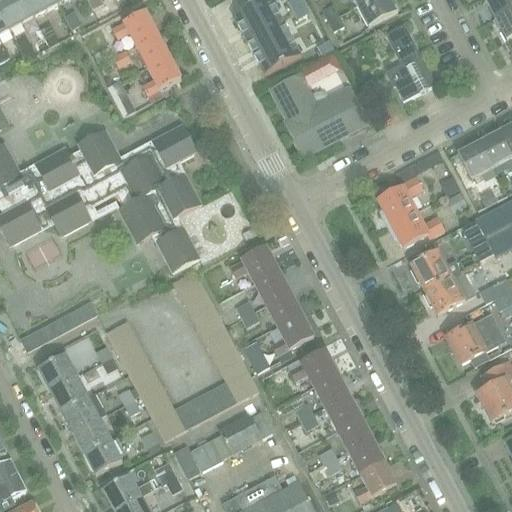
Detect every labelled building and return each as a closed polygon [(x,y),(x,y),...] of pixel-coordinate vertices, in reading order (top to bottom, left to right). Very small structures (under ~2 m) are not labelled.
[(0,12),(12,35),(36,22),(23,0),(13,0),(10,2),(11,4),(0,9),(0,12)] [(23,0),(36,22),(60,10),(54,0),(23,0)] [(54,0),(60,10),(78,0),(54,0)] [(86,0),(94,14),(104,8),(99,0),(86,0)] [(271,0),(234,20),(244,40),(282,20),(271,0)] [(299,0),(297,0),(289,5),(293,14),(304,8),(299,0)] [(351,0),(357,10),(375,0),(351,0)] [(399,17),(389,0),(375,0),(357,10),(369,33),(399,17)] [(511,0),(486,0),(484,1),(496,23),(511,14),(511,0)] [(304,8),(293,14),(298,23),(309,17),(304,8)] [(323,15),(328,25),(339,20),(334,9),(323,15)] [(0,41),(12,35),(0,12),(0,41)] [(511,14),(496,23),(507,45),(511,42),(511,14)] [(83,29),(76,15),(65,20),(72,35),(83,29)] [(129,38),(135,50),(158,38),(146,16),(124,28),(113,34),(118,44),(129,38)] [(282,20),(244,40),(254,59),(292,39),(282,20)] [(345,31),(339,20),(328,25),(334,37),(345,31)] [(61,46),(51,28),(40,33),(50,52),(61,46)] [(405,29),(386,39),(402,69),(387,76),(404,107),(437,89),(405,29)] [(135,50),(141,61),(147,72),(170,60),(158,38),(135,50)] [(292,39),(254,59),(265,79),(302,59),(292,39)] [(39,63),(27,40),(16,46),(28,68),(39,63)] [(329,44),(318,50),(323,59),(334,54),(329,44)] [(0,52),(0,66),(11,61),(5,50),(0,52)] [(119,72),(133,65),(127,54),(113,61),(119,72)] [(336,56),(322,63),(330,78),(344,71),(336,56)] [(182,83),(170,60),(147,72),(153,84),(142,90),(148,100),(152,98),(159,95),(161,94),(182,83)] [(317,107),(305,85),(318,78),(314,71),(302,78),(271,94),(288,125),(285,127),(303,161),(368,128),(349,91),(317,107)] [(0,134),(11,129),(0,109),(0,86),(8,82),(4,75),(0,77),(0,134)] [(121,84),(110,90),(119,108),(120,110),(131,104),(121,84)] [(161,94),(149,100),(152,106),(160,102),(164,100),(161,94)] [(131,104),(120,110),(125,119),(125,120),(136,114),(131,104)] [(511,128),(502,134),(511,154),(511,128)] [(0,208),(5,217),(0,219),(0,229),(11,251),(54,228),(61,240),(118,211),(138,249),(154,240),(173,278),(201,263),(183,230),(195,224),(190,215),(202,209),(179,167),(198,157),(183,129),(121,162),(107,135),(78,150),(81,154),(71,160),(67,153),(21,177),(6,148),(0,151),(0,208)] [(480,146),(494,173),(511,163),(511,154),(502,134),(480,146)] [(472,184),(494,173),(480,146),(458,157),(472,184)] [(440,156),(429,161),(432,167),(443,168),(446,166),(440,156)] [(403,193),(379,206),(384,215),(380,217),(388,232),(418,215),(411,203),(425,195),(417,181),(423,178),(421,175),(417,167),(416,166),(395,177),(395,178),(401,189),(403,193)] [(453,180),(445,184),(451,197),(460,192),(453,180)] [(492,194),(480,201),(486,212),(498,205),(492,194)] [(460,196),(447,203),(453,217),(467,210),(460,196)] [(511,203),(511,204),(475,223),(476,224),(477,226),(483,237),(487,245),(494,258),(496,261),(499,259),(511,252),(511,203)] [(404,253),(428,240),(430,243),(446,234),(438,221),(424,228),(418,215),(388,232),(396,245),(399,244),(404,253)] [(476,224),(462,232),(480,266),(485,264),(494,258),(487,245),(483,237),(477,226),(476,224)] [(248,277),(253,287),(279,274),(267,252),(241,265),(242,266),(230,272),(236,283),(248,277)] [(419,285),(425,296),(462,277),(461,276),(456,265),(448,269),(441,255),(411,270),(413,272),(411,273),(418,285),(419,285)] [(253,287),(265,309),(290,297),(279,274),(253,287)] [(438,320),(476,300),(469,287),(464,275),(461,276),(462,277),(425,296),(426,297),(424,298),(431,310),(432,309),(438,320)] [(128,326),(106,337),(128,378),(129,380),(135,391),(140,401),(141,401),(165,446),(166,446),(186,435),(237,407),(260,395),(218,317),(213,308),(196,276),(173,288),(191,320),(226,386),(175,413),(128,326)] [(511,292),(507,282),(480,296),(486,308),(494,305),(511,295),(511,292)] [(511,309),(511,295),(494,305),(499,316),(511,309)] [(265,309),(276,330),(301,317),(290,297),(265,309)] [(261,326),(250,306),(236,313),(247,333),(261,326)] [(28,357),(98,320),(91,307),(21,344),(28,357)] [(314,342),(301,317),(276,330),(282,343),(271,349),(277,360),(289,354),(289,355),(314,342)] [(474,328),(446,343),(460,369),(471,364),(475,371),(490,363),(488,359),(486,356),(488,355),(498,350),(496,346),(492,337),(484,323),(474,328)] [(96,356),(102,367),(113,361),(107,350),(96,356)] [(307,380),(314,394),(340,380),(326,355),(303,367),(300,363),(289,370),(291,374),(289,375),(295,387),(307,380)] [(51,394),(78,380),(67,358),(39,373),(50,395),(51,394)] [(254,360),(250,362),(259,378),(277,369),(271,358),(257,366),(254,360)] [(102,367),(108,378),(119,373),(113,361),(102,367)] [(491,427),(505,420),(511,415),(511,390),(509,386),(511,384),(511,367),(511,368),(511,366),(482,381),(488,392),(477,398),(491,427)] [(51,394),(62,416),(96,398),(96,397),(89,401),(78,380),(51,394)] [(314,394),(326,416),(352,403),(340,380),(314,394)] [(130,392),(119,398),(125,410),(136,404),(130,394),(130,392)] [(62,416),(73,437),(107,419),(96,398),(62,416)] [(352,403),(326,416),(337,437),(363,424),(352,403)] [(146,424),(136,404),(125,410),(135,430),(146,424)] [(306,436),(320,429),(309,408),(295,416),(306,436)] [(261,416),(252,421),(259,434),(263,442),(273,437),(261,416)] [(219,435),(233,459),(263,443),(263,442),(259,434),(252,421),(250,418),(219,435)] [(101,422),(73,437),(85,459),(85,460),(113,445),(101,422)] [(337,437),(348,458),(374,445),(363,424),(337,437)] [(302,427),(294,431),(294,432),(295,433),(299,440),(306,436),(303,429),(302,428),(302,427)] [(148,453),(158,447),(152,436),(142,442),(148,453)] [(511,439),(503,444),(511,460),(511,439)] [(202,450),(213,470),(223,464),(212,444),(202,450)] [(113,445),(85,460),(96,480),(124,466),(113,445)] [(348,458),(360,480),(385,466),(374,445),(348,458)] [(175,457),(188,484),(201,477),(188,450),(175,457)] [(203,476),(213,470),(202,450),(192,455),(203,476)] [(329,480),(343,473),(332,452),(318,460),(329,480)] [(0,497),(4,506),(27,494),(11,464),(0,469),(0,497)] [(397,489),(385,466),(360,480),(366,491),(354,497),(360,508),(371,502),(372,502),(397,489)] [(172,472),(161,477),(167,489),(174,485),(178,483),(172,472)] [(104,494),(113,511),(123,511),(144,501),(143,501),(155,495),(150,486),(139,492),(132,479),(104,494)] [(174,485),(167,489),(172,498),(182,492),(178,483),(174,485)] [(313,511),(300,486),(250,511),(313,511)] [(340,504),(335,493),(324,499),(330,510),(340,504)] [(123,511),(149,511),(144,501),(123,511)]
